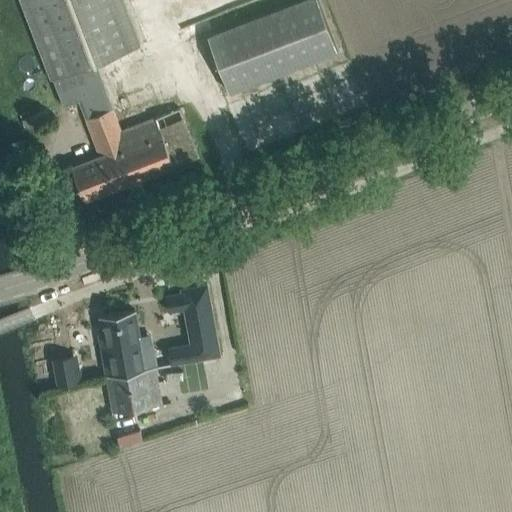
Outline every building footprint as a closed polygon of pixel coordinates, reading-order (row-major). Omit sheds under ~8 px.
[(22,0),(64,105),(79,99),(87,117),(113,107),(95,61),(139,45),(122,0),(22,0)] [(338,50),(319,0),(300,0),(208,35),(230,91),(338,50)] [(300,101),(305,116),(335,105),(329,90),(300,101)] [(175,165),(156,116),(122,130),(113,107),(87,117),(101,155),(72,166),(85,199),(175,165)] [(199,156),(180,107),(156,116),(175,165),(199,156)] [(186,289),(170,292),(172,308),(188,305),(194,340),(172,344),(174,360),(221,352),(209,281),(185,285),(186,289)] [(101,315),(106,341),(102,342),(107,374),(145,367),(134,309),(101,315)] [(66,357),(49,362),(55,387),(73,383),(66,357)] [(107,374),(114,410),(151,403),(145,367),(107,374)] [(142,427),(119,434),(122,444),(145,437),(142,427)]
